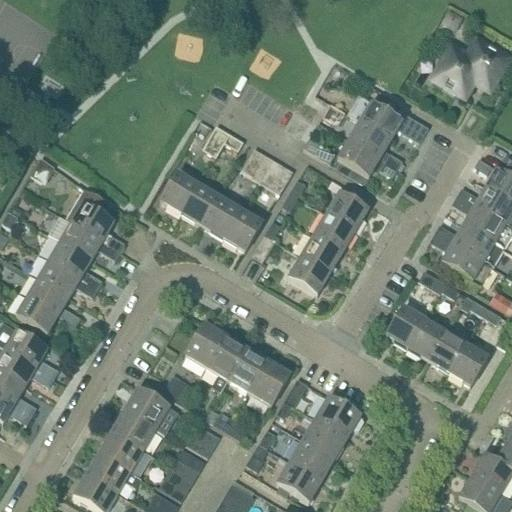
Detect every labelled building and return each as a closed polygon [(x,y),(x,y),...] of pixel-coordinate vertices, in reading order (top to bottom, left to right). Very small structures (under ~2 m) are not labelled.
[(449,17),(443,27),(453,33),(459,23),(449,17)] [(486,54),(473,47),(466,59),(451,50),(432,83),(465,102),(474,87),(489,96),(508,63),(488,51),(486,54)] [(370,107),(361,102),(350,121),(358,126),(390,145),(394,138),(401,126),(397,123),(396,123),(370,107)] [(390,145),(358,126),(350,121),(349,122),(358,127),(347,145),(379,164),(390,145)] [(416,152),(425,137),(398,121),(397,123),(401,126),(394,138),(416,152)] [(223,148),(228,140),(214,132),(202,153),(215,161),(223,148)] [(237,156),(242,148),(228,140),(223,148),(237,156)] [(328,169),(333,160),(307,145),(301,154),(328,169)] [(367,183),(379,164),(347,145),(335,164),(367,183)] [(248,182),(262,160),(253,154),(239,177),(248,182)] [(396,174),(401,165),(388,157),(383,167),(396,174)] [(258,188),(272,165),(262,160),(248,182),(258,188)] [(486,181),(492,172),(478,163),(472,173),(486,181)] [(511,166),(507,164),(499,176),(496,174),(485,193),(511,209),(511,166)] [(268,194),(281,171),(272,165),(258,188),(268,194)] [(391,183),(396,174),(383,167),(378,175),(391,183)] [(278,200),(291,177),(281,171),(268,194),(278,200)] [(179,219),(197,190),(176,177),(158,206),(179,219)] [(296,203),(304,189),(296,184),(288,198),(296,203)] [(200,232),(218,202),(197,190),(179,219),(200,232)] [(460,193),(455,202),(469,210),(474,201),(460,193)] [(469,210),(474,213),(511,234),(511,209),(485,193),(479,204),(474,201),(469,210)] [(70,227),(70,228),(101,246),(118,256),(123,248),(106,237),(112,227),(102,221),(109,209),(83,194),(65,224),(70,227)] [(354,236),(367,215),(337,197),(324,219),(354,236)] [(289,215),(296,203),(288,198),(281,210),(289,215)] [(221,245),(239,215),(218,202),(200,232),(221,245)] [(511,234),(474,213),(469,210),(455,202),(450,210),(468,221),(463,230),(503,254),(511,240),(511,234)] [(243,258),(253,241),(261,228),(239,215),(221,245),(243,258)] [(341,257),(354,236),(324,219),(312,240),(341,257)] [(271,244),(271,243),(279,231),(271,226),(263,239),(271,244)] [(101,246),(70,228),(58,246),(90,265),(96,255),(113,265),(118,256),(101,246)] [(503,254),(463,230),(456,242),(438,231),(434,238),(492,273),(503,254)] [(481,292),(492,273),(434,238),(428,248),(446,258),(440,268),(481,292)] [(271,244),(263,239),(250,261),(260,267),(274,245),(271,243),(271,244)] [(328,279),(341,257),(312,240),(299,261),(328,279)] [(96,294),(101,285),(84,275),(90,265),(58,246),(47,265),(96,294)] [(316,300),(328,279),(299,261),(286,282),(316,300)] [(96,294),(47,265),(36,283),(68,302),(74,292),(91,302),(96,294)] [(417,287),(438,300),(440,298),(439,297),(444,289),(423,277),(417,287)] [(61,324),(74,332),(79,323),(61,312),(68,302),(36,283),(25,302),(56,321),(57,320),(61,323),(61,324)] [(453,305),(458,297),(444,289),(439,297),(440,298),(453,305)] [(45,340),(56,321),(25,302),(14,321),(45,340)] [(482,322),(486,314),(465,302),(459,313),(467,318),(469,315),(482,322)] [(511,308),(508,307),(503,315),(511,320),(511,308)] [(406,355),(423,325),(402,312),(384,341),(406,355)] [(495,330),(500,322),(486,314),(482,322),(495,330)] [(74,332),(61,324),(56,332),(69,340),(74,332)] [(427,367),(445,337),(423,325),(406,355),(427,367)] [(205,373),(224,341),(202,328),(183,360),(205,373)] [(505,356),(511,343),(511,330),(508,328),(495,350),(505,356)] [(52,384),(57,376),(40,365),(46,355),(15,336),(4,355),(52,384)] [(448,380),(465,350),(445,337),(427,367),(448,380)] [(219,398),(227,386),(226,386),(245,354),(224,341),(205,373),(217,380),(210,392),(219,398)] [(469,392),(486,362),(465,350),(448,380),(469,392)] [(247,398),(266,366),(245,354),(226,386),(227,386),(247,398)] [(52,384),(4,355),(0,360),(0,377),(24,392),(30,382),(47,393),(52,384)] [(269,411),(278,397),(288,380),(266,366),(247,398),(269,411)] [(0,403),(30,421),(35,413),(18,402),(24,392),(0,377),(0,403)] [(293,412),(306,391),(295,385),(283,406),(293,412)] [(182,412),(187,404),(188,402),(166,389),(160,398),(182,412)] [(122,415),(154,434),(164,440),(176,418),(167,412),(135,393),(122,415)] [(345,443),(359,421),(327,402),(313,424),(345,443)] [(25,429),(30,421),(0,403),(0,429),(1,430),(8,419),(25,429)] [(195,419),(200,412),(187,404),(182,412),(195,419)] [(293,412),(283,406),(275,420),(283,425),(290,412),(293,413),(293,412)] [(141,455),(154,434),(122,415),(109,436),(141,455)] [(229,429),(217,422),(219,420),(210,415),(204,426),(211,430),(212,429),(224,437),(229,429)] [(333,465),(345,443),(313,424),(301,445),(333,465)] [(238,445),(242,437),(229,429),(224,437),(238,445)] [(213,453),(218,444),(195,430),(189,439),(213,453)] [(263,452),(272,439),(265,435),(257,448),(263,452)] [(109,436),(97,458),(129,477),(141,455),(109,436)] [(206,463),(213,453),(189,439),(183,450),(206,463)] [(320,486),(333,465),(301,445),(288,467),(320,486)] [(511,479),(511,450),(505,447),(493,468),(511,479)] [(198,477),(203,468),(181,454),(175,464),(198,477)] [(134,494),(140,483),(129,477),(97,458),(84,480),(116,498),(123,487),(134,494)] [(256,477),(263,467),(250,459),(244,470),(256,477)] [(511,479),(493,468),(481,461),(469,482),(499,500),(511,479)] [(192,487),(198,477),(175,464),(169,474),(192,487)] [(307,507),(320,486),(288,467),(275,488),(307,507)] [(186,497),(192,487),(169,474),(163,483),(186,497)] [(90,511),(107,511),(116,498),(84,480),(71,501),(90,511)] [(471,511),(491,511),(496,504),(499,500),(469,482),(456,503),(471,511)] [(180,507),(186,497),(163,483),(157,494),(180,507)] [(245,511),(247,511),(253,504),(230,490),(224,499),(245,511)] [(154,511),(177,511),(154,498),(148,508),(154,511)] [(222,511),(245,511),(224,499),(218,510),(222,511)]
